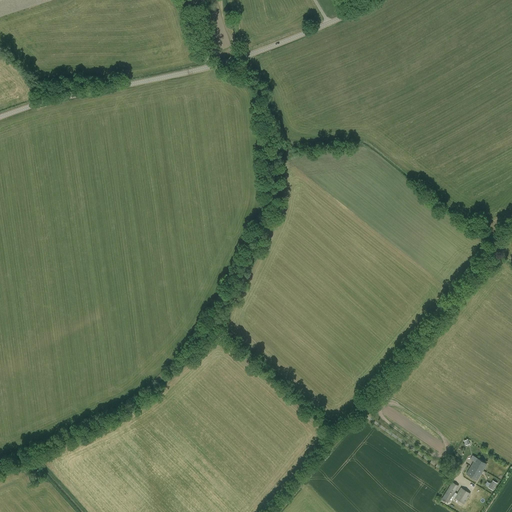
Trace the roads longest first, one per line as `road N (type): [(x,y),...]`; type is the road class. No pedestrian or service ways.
road 1 (tertiary): [(0,117),(36,101),(206,69),(379,0)]
road 2 (unclassified): [(358,411),(511,222)]
road 3 (track): [(273,511),(358,411)]
